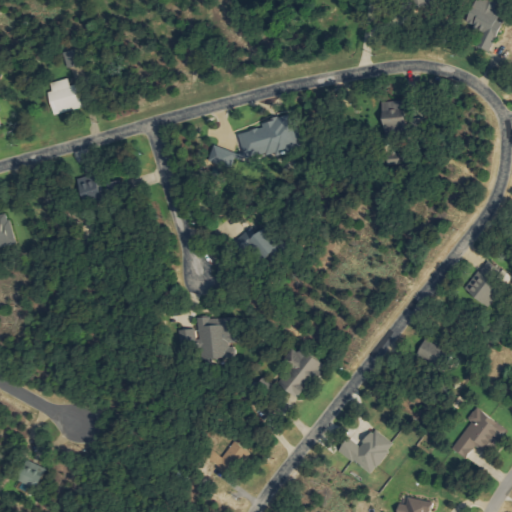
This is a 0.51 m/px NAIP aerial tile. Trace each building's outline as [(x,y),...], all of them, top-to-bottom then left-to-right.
[(410,0),(410,8),(436,6),(435,0),(410,0)] [(488,49),(495,51),(505,21),(501,20),(505,8),(499,7),(501,0),(479,0),(471,25),(493,32),(488,49)] [(51,82),(56,114),(86,108),(81,84),(73,86),(71,79),(51,82)] [(410,100),(386,101),(387,127),(411,126),(410,100)] [(243,130),(245,150),(223,153),(222,146),(212,147),(215,164),(304,152),(299,113),(278,116),(279,125),(243,130)] [(0,247),(18,243),(10,213),(0,215),(0,247)] [(259,238),(273,258),(286,249),(271,229),(259,238)] [(511,276),(511,274),(495,261),(472,291),(490,305),(511,276)] [(201,318),(203,358),(229,357),(229,344),(239,343),(238,317),(201,318)] [(421,356),(449,367),(455,351),(428,340),(421,356)] [(280,380),(303,398),(330,363),(307,346),(280,380)] [(456,446),(470,458),(481,447),(489,454),(510,432),(482,406),(471,417),(477,423),(456,446)] [(365,446),(352,438),(343,452),(377,474),(398,442),(377,428),(365,446)] [(208,459),(233,472),(247,447),(234,440),(225,457),(213,450),(208,459)] [(42,489),(52,470),(32,460),(22,479),(42,489)] [(402,511),(433,511),(435,505),(406,498),(402,511)]
